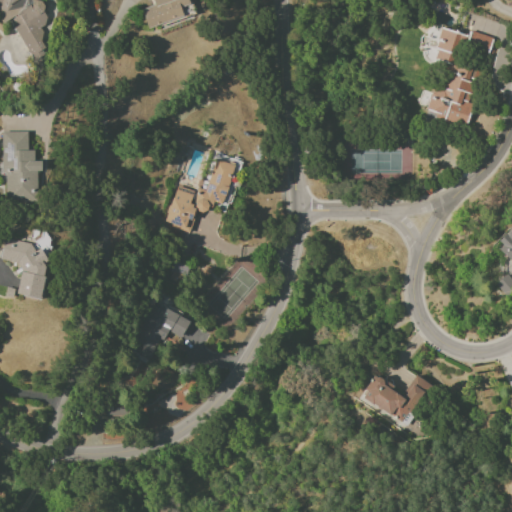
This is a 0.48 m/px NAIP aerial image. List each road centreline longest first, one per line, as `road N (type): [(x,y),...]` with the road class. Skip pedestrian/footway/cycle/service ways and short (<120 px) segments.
road 1 (tertiary): [(280,0),(300,209),(296,240),(262,336),(226,395),(180,430),(114,451),(59,451),(0,435)]
road 2 (residential): [(59,451),(116,290),(101,58)]
road 3 (residential): [(391,208),(418,254),(410,286),(425,331),(479,354),(511,343)]
road 4 (residential): [(300,209),(430,205)]
road 5 (residential): [(430,205),(477,176),(511,116)]
